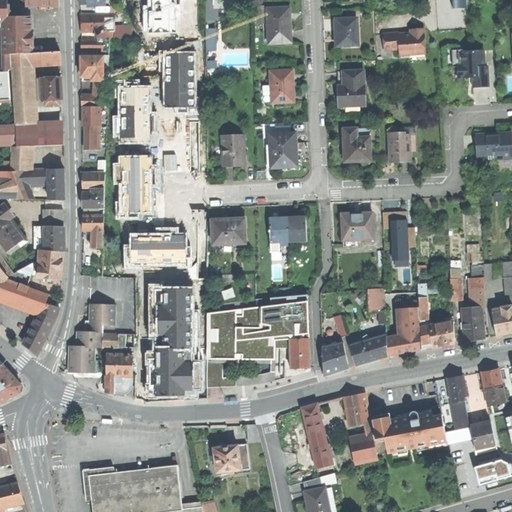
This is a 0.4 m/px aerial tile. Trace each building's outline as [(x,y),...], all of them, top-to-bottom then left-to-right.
[(0,0),(0,21),(4,21),(9,21),(9,17),(8,0),(0,0)] [(469,11),(468,1),(455,1),(455,11),(469,11)] [(270,43),(292,42),(292,25),(291,7),(268,8),(270,43)] [(158,14),(158,38),(182,38),(182,14),(175,14),(170,8),(168,8),(165,8),(165,14),(158,14)] [(98,31),(105,31),(105,13),(83,13),(83,22),(83,31),(98,31)] [(115,13),(105,13),(105,31),(108,31),(108,34),(113,34),(113,38),(133,38),(133,25),(115,25),(115,13)] [(4,21),(5,32),(31,32),(31,17),(9,17),(9,21),(4,21)] [(358,19),(336,20),(337,32),(338,46),(359,45),(358,19)] [(208,49),(217,49),(216,28),(207,29),(208,49)] [(400,33),(385,34),(386,50),(401,49),(401,55),(414,54),(427,53),(425,29),(418,29),(412,30),(412,33),(412,34),(400,35),(400,33)] [(5,55),(11,55),(30,53),(32,53),(32,46),(31,32),(5,32),(5,37),(11,37),(11,44),(5,44),(5,55)] [(95,51),(111,51),(111,38),(108,38),(98,38),(82,39),(82,45),(82,50),(95,50),(95,51)] [(482,87),(490,87),(489,66),(485,66),(485,51),(464,52),(464,50),(453,51),(454,67),(458,67),(459,78),(474,77),(474,87),(482,87)] [(32,53),(30,53),(31,66),(62,64),(61,51),(32,53)] [(12,70),(17,124),(35,123),(31,66),(30,53),(11,55),(12,70)] [(96,76),(105,76),(105,55),(83,56),(83,65),(83,76),(91,76),(96,76)] [(37,77),(57,76),(56,67),(36,68),(37,77)] [(271,70),(273,102),(295,101),(295,92),(294,87),(294,71),(294,69),(271,70)] [(6,70),(0,70),(0,98),(11,98),(8,70),(6,70)] [(365,70),(339,71),(339,88),(340,106),(367,105),(365,70)] [(302,71),(294,71),(294,87),(303,87),(302,71)] [(103,95),(105,76),(96,76),(96,80),(95,95),(103,95)] [(42,78),(42,98),(44,98),(61,97),(63,97),(62,88),(62,77),(42,78)] [(83,105),(103,105),(103,95),(95,95),(83,95),(83,105)] [(84,126),(86,126),(101,126),(102,126),(102,106),(84,106),(84,116),(84,126)] [(0,146),(13,146),(18,146),(17,131),(17,124),(0,125),(0,146)] [(86,148),(101,148),(101,126),(86,126),(86,148)] [(370,128),(345,129),(346,145),(346,161),(372,160),(370,128)] [(17,131),(18,146),(31,146),(65,144),(64,130),(17,131)] [(272,167),(298,166),(297,149),(297,132),(271,133),(272,167)] [(401,161),(411,161),(410,136),(401,136),(401,133),(390,134),(391,162),(401,161)] [(493,134),(477,135),(478,157),(489,156),(489,160),(511,158),(511,142),(510,143),(510,133),(493,134)] [(222,168),(247,167),(246,134),(221,135),(222,168)] [(13,161),(12,171),(23,170),(30,170),(31,146),(18,146),(13,146),(13,161)] [(27,183),(49,183),(49,169),(30,170),(23,170),(27,183)] [(49,200),(66,200),(65,184),(65,169),(49,169),(49,183),(49,200)] [(33,199),(27,183),(23,170),(12,171),(5,171),(15,199),(33,199)] [(0,191),(2,199),(15,199),(5,171),(0,171),(0,191)] [(85,188),(97,188),(106,188),(106,173),(85,173),(85,180),(85,188)] [(83,206),(106,206),(106,188),(97,188),(97,192),(83,192),(83,200),(83,206)] [(0,240),(7,250),(22,239),(8,220),(11,218),(13,217),(9,211),(5,205),(0,208),(0,207),(0,240)] [(409,247),(417,247),(415,227),(409,228),(407,211),(383,213),(384,250),(392,250),(393,261),(410,260),(409,247)] [(373,212),(343,214),(343,227),(344,240),(354,240),(374,239),(373,212)] [(93,229),(105,230),(105,215),(84,215),(84,222),(84,229),(93,229)] [(290,242),(308,241),(307,215),(293,216),(289,216),(290,242)] [(280,242),(290,242),(289,216),(282,216),(271,217),(272,243),(280,242)] [(25,237),(11,218),(8,220),(22,239),(25,237)] [(213,220),(214,243),(222,243),(236,243),(246,242),(245,218),(233,218),(228,218),(228,219),(213,220)] [(45,226),(46,250),(64,252),(64,240),(64,227),(45,226)] [(104,246),(105,230),(93,229),(93,246),(104,246)] [(25,243),(22,239),(7,250),(10,254),(25,243)] [(281,252),(280,242),(272,243),(272,252),(281,252)] [(40,250),(38,277),(62,279),(63,266),(64,252),(46,250),(40,250)] [(0,253),(0,265),(1,267),(8,276),(14,273),(0,253)] [(34,262),(20,270),(22,273),(31,276),(37,263),(34,262)] [(484,265),(485,278),(485,280),(492,280),(492,264),(484,265)] [(0,268),(0,286),(6,279),(8,276),(1,267),(0,268)] [(474,278),(475,288),(485,287),(485,280),(485,278),(474,278)] [(0,296),(22,304),(39,311),(43,313),(47,303),(50,295),(6,279),(0,289),(0,296)] [(453,301),(463,301),(461,279),(452,280),(453,301)] [(419,329),(421,350),(434,347),(441,345),(456,343),(454,321),(438,322),(430,324),(427,283),(417,284),(418,300),(419,329)] [(470,298),(471,309),(481,308),(487,308),(485,287),(475,288),(475,298),(470,298)] [(380,310),(387,310),(386,289),(369,289),(369,310),(380,310)] [(50,295),(47,303),(60,307),(61,298),(50,295)] [(291,369),(310,368),(309,300),(207,313),(207,347),(207,368),(207,371),(208,388),(244,386),(275,381),(276,348),(285,348),(290,348),(291,369)] [(419,329),(418,300),(400,301),(400,308),(395,309),(397,334),(387,336),(387,340),(389,356),(394,355),(421,350),(419,329)] [(87,321),(86,331),(103,331),(104,324),(116,324),(117,303),(92,302),(91,320),(87,321)] [(47,303),(43,313),(57,318),(60,307),(47,303)] [(511,304),(493,308),(493,313),(511,309),(511,304)] [(475,339),(485,337),(481,308),(471,309),(464,309),(466,341),(475,339)] [(511,309),(493,313),(497,335),(510,333),(511,332),(511,309)] [(43,313),(39,311),(24,344),(38,356),(57,318),(43,313)] [(137,354),(150,354),(150,315),(137,315),(137,354)] [(342,337),(348,335),(342,316),(336,318),(342,337)] [(83,371),(95,371),(95,346),(103,346),(103,333),(103,331),(86,331),(78,331),(78,345),(70,346),(70,371),(83,371)] [(119,333),(103,333),(103,346),(119,346),(119,333)] [(351,346),(357,364),(374,360),(389,356),(387,340),(387,336),(351,346)] [(350,367),(344,343),(323,348),(324,376),(337,371),(350,367)] [(124,346),(124,354),(134,354),(135,354),(136,346),(124,346)] [(124,354),(108,353),(108,391),(112,391),(117,392),(117,390),(117,381),(123,380),(123,375),(134,374),(134,354),(124,354)] [(0,402),(9,398),(21,392),(22,384),(3,364),(0,365),(0,402)] [(158,365),(137,365),(136,388),(144,388),(144,398),(153,398),(165,398),(165,379),(158,378),(158,365)] [(489,371),(481,372),(485,388),(502,385),(499,369),(489,371)] [(454,378),(446,379),(451,404),(452,403),(465,401),(464,397),(467,396),(463,376),(454,378)] [(133,387),(133,379),(123,380),(117,381),(117,390),(127,392),(129,392),(131,390),(132,387),(133,387)] [(504,393),(502,385),(485,388),(488,405),(506,402),(504,393)] [(356,395),(346,397),(351,426),(365,423),(371,422),(366,393),(356,395)] [(467,410),(465,401),(452,403),(454,413),(467,410)] [(318,404),(316,405),(326,446),(328,445),(318,404)] [(316,405),(302,408),(313,450),(317,449),(317,448),(326,446),(316,405)] [(477,455),(475,450),(471,425),(470,426),(467,410),(454,413),(442,415),(447,441),(451,462),(477,455)] [(389,453),(447,441),(442,415),(433,417),(432,413),(419,415),(418,414),(417,413),(415,412),(414,412),(412,412),(411,414),(410,416),(410,417),(399,419),(373,424),(377,443),(386,441),(389,453)] [(480,423),(471,425),(475,450),(496,444),(491,421),(480,423)] [(365,423),(367,437),(373,435),(371,422),(365,423)] [(7,434),(0,436),(0,453),(10,451),(9,444),(7,434)] [(367,437),(350,441),(356,464),(378,459),(373,435),(367,437)] [(380,455),(389,453),(386,441),(377,443),(380,455)] [(215,448),(218,473),(242,470),(239,445),(233,446),(228,447),(228,446),(226,444),(220,445),(219,446),(219,447),(215,448)] [(248,444),(239,445),(242,470),(251,468),(248,444)] [(13,464),(10,451),(0,453),(0,459),(0,461),(2,467),(13,464)] [(511,458),(475,464),(477,481),(511,476),(511,458)] [(204,511),(204,506),(184,508),(179,464),(153,467),(153,468),(146,469),(141,470),(141,469),(115,472),(115,473),(91,476),(93,496),(94,501),(93,501),(94,511),(204,511)] [(336,475),(322,478),(323,485),(337,482),(336,475)] [(304,481),(307,492),(324,488),(323,485),(322,478),(304,481)] [(19,482),(0,486),(0,508),(25,502),(22,491),(19,482)] [(307,492),(305,492),(307,502),(309,510),(311,510),(310,511),(331,511),(326,487),(324,488),(307,492)]
